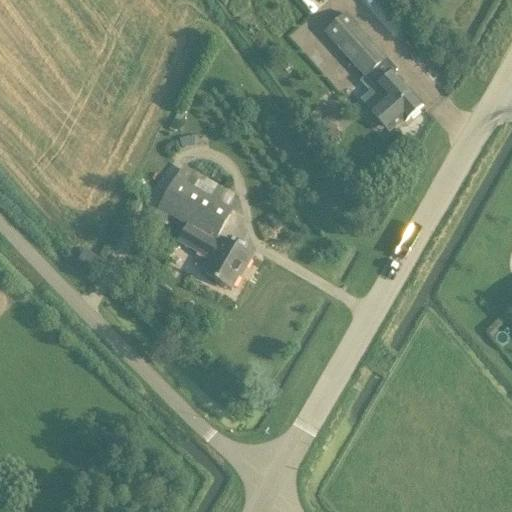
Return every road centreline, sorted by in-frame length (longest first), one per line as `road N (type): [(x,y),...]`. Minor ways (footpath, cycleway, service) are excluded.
road 1 (unclassified): [(272,495),(511,81)]
road 2 (unclassified): [(272,495),(110,347),(0,232)]
